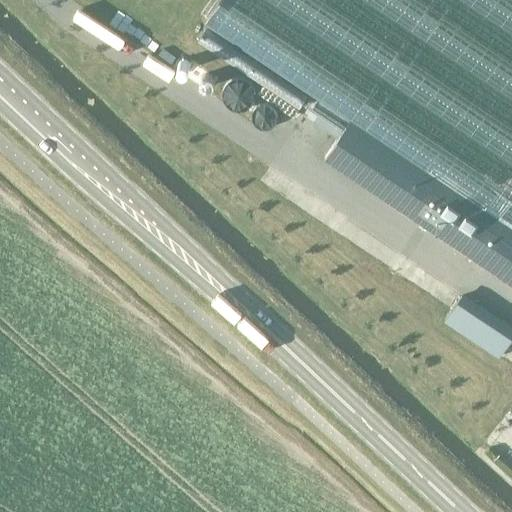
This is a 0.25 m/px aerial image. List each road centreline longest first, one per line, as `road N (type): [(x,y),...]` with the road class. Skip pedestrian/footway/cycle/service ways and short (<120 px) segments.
road 1 (secondary): [(271,336),(265,320),(0,71)]
road 2 (secondary): [(0,107),(255,332),(271,336)]
road 3 (secondary): [(458,511),(271,336)]
